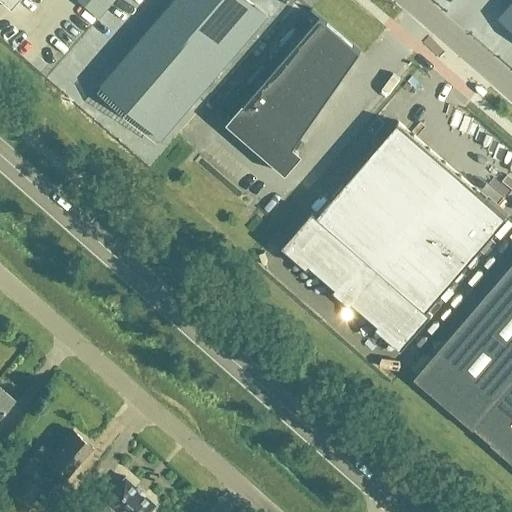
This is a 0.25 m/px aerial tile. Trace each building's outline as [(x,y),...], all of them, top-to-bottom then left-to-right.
[(0,0),(10,8),(16,0),(0,0)] [(117,85),(168,129),(266,16),(246,0),(174,0),(126,55),(136,63),(117,85)] [(511,3),(500,18),(511,28),(511,3)] [(229,125),(285,174),(302,154),(293,147),(360,51),(319,16),(227,122),(230,124),(229,125)] [(382,59),(395,46),(387,37),(374,50),(382,59)] [(431,314),(428,311),(427,310),(508,217),(398,122),(317,215),(315,213),(312,211),(282,246),(307,268),(310,265),(335,287),(333,290),(350,305),(353,302),(378,324),(376,327),(401,349),(431,314)] [(511,263),(414,378),(474,429),(475,429),(493,444),(492,445),(511,461),(511,263)] [(0,415),(13,401),(0,389),(0,415)] [(42,444),(21,469),(43,487),(55,472),(64,481),(92,448),(73,431),(53,454),(42,444)] [(106,488),(106,486),(105,486),(90,511),(149,511),(156,505),(125,478),(113,492),(106,488)]
